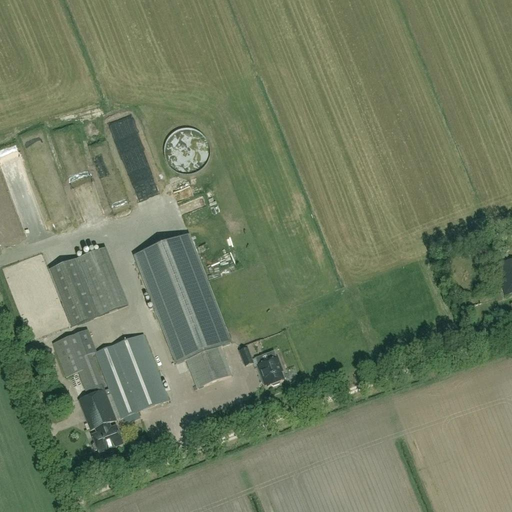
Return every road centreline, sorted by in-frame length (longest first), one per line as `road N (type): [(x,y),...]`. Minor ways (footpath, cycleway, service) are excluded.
road 1 (track): [(73,497),(511,336)]
road 2 (unclassified): [(79,511),(0,308)]
